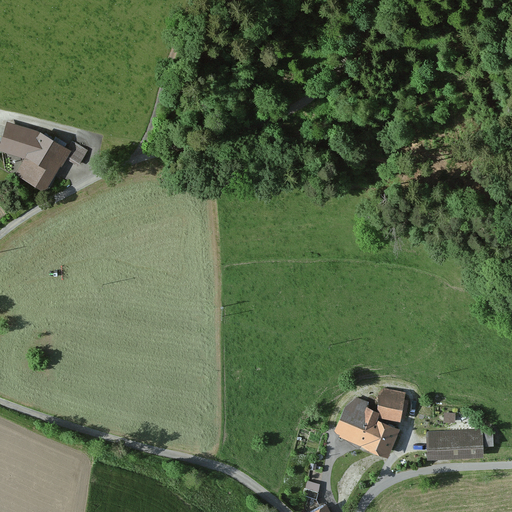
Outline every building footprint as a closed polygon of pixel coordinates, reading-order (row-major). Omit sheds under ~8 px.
[(2,148),(28,156),(41,135),(10,125),(2,148)] [(41,135),(28,156),(19,172),(44,187),(64,154),(68,149),(47,136),(41,135)] [(64,154),(79,163),(87,150),(72,141),(68,149),(64,154)] [(13,203),(9,197),(4,200),(9,207),(13,203)] [(407,400),(379,395),(378,411),(398,415),(398,414),(404,416),(407,400)] [(367,409),(367,402),(355,398),(351,409),(345,406),(336,427),(365,439),(364,442),(386,451),(395,430),(374,421),(377,413),(367,409)] [(492,443),(491,429),(429,433),(430,457),(481,454),(480,443),(492,443)] [(303,495),(316,499),(318,492),(305,488),(303,495)]
